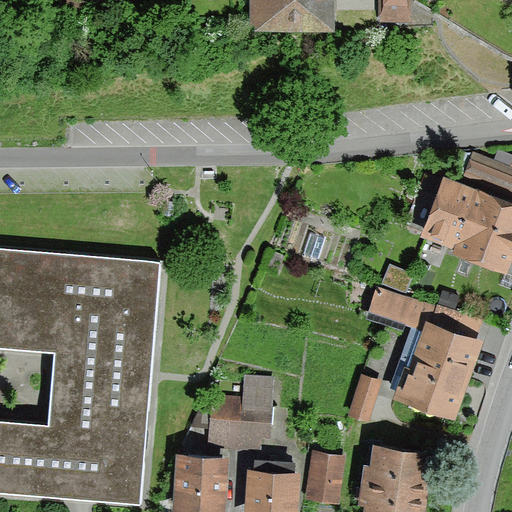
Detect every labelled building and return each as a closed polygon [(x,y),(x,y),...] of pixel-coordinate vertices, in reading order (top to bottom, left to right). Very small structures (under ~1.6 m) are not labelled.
[(324,0),(254,0),(254,18),(324,19),(324,0)] [(408,0),(381,0),(382,16),(409,16),(408,0)] [(511,191),(511,169),(475,155),(467,174),(511,191)] [(503,262),(511,239),(511,204),(481,192),(480,194),(426,173),(406,223),(460,244),(460,245),(503,262)] [(163,259),(0,245),(0,489),(143,501),(163,259)] [(422,324),(475,342),(482,321),(377,285),(369,308),(406,320),(410,308),(426,313),(422,324)] [(394,385),(454,405),(475,342),(422,324),(415,322),(394,385)] [(243,400),(242,400),(239,445),(260,446),(261,430),(266,430),(267,401),(268,401),(270,377),(245,375),(243,400)] [(367,417),(378,384),(362,379),(352,412),(367,417)] [(239,396),(215,395),(213,406),(217,406),(215,427),(210,426),(209,443),(239,445),(242,400),(239,396)] [(208,410),(194,408),(192,423),(190,422),(186,436),(196,438),(200,424),(205,425),(208,410)] [(371,499),(369,511),(418,511),(428,454),(379,447),(376,467),(366,465),(362,487),(358,486),(356,497),(371,499)] [(180,509),(219,511),(222,457),(188,455),(187,466),(183,466),(180,509)] [(317,455),(311,492),(331,495),(337,458),(317,455)] [(267,463),(256,462),(252,511),(290,511),(294,463),(267,461),(267,463)]
